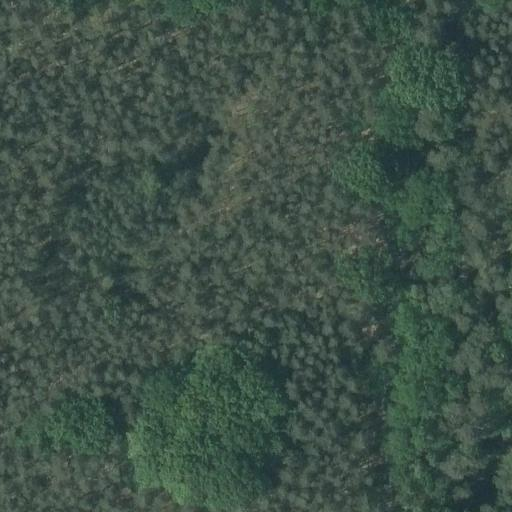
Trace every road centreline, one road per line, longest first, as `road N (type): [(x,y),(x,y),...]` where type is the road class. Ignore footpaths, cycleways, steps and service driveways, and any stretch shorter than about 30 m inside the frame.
road 1 (track): [(392,511),(417,0)]
road 2 (unknown): [(442,511),(457,0)]
